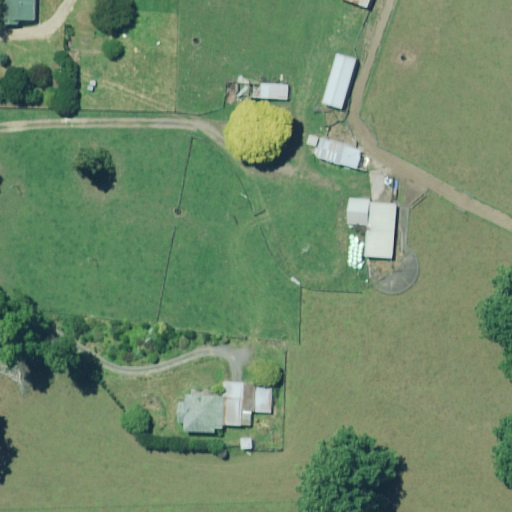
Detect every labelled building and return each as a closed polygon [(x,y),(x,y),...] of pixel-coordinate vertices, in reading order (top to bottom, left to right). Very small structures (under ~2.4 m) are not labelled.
[(43,0),(11,0),(11,19),(43,20),(43,0)] [(364,60),(344,54),(330,103),(350,109),(364,60)] [(294,85),(232,82),(231,97),(294,99),(294,85)] [(376,153),(318,135),(315,144),(323,146),(320,156),(371,172),(376,153)] [(378,200),(357,199),(355,224),(374,226),(372,256),(399,259),(404,203),(378,200)] [(192,424),(192,432),(223,432),(224,429),(230,429),(230,425),(257,426),(258,412),(277,413),(278,384),(231,382),(231,389),(199,388),(199,396),(193,396),(193,403),(186,403),(185,423),(192,424)]
